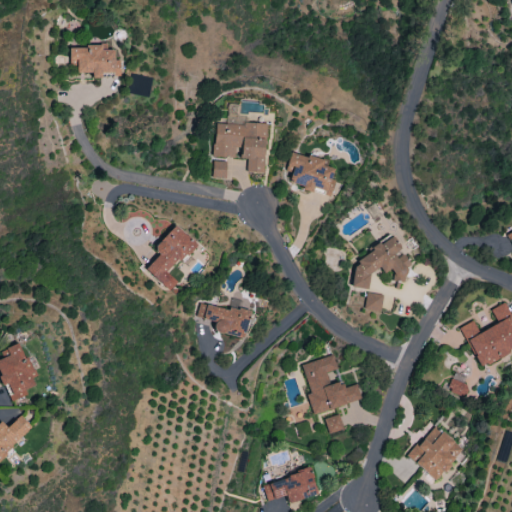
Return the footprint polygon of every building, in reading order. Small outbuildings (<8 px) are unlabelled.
[(119,76),(118,60),(113,60),(112,46),(68,47),(68,63),(76,62),(76,72),(91,72),(91,77),(119,76)] [(125,92),(147,97),(152,78),(130,73),(125,92)] [(262,173),(265,123),(246,122),(246,116),(226,115),(225,124),(214,123),(212,156),(246,158),(245,172),(262,173)] [(332,168),(321,165),(322,160),(290,151),(285,170),(291,172),(288,184),(312,190),(330,194),(333,180),(330,179),(332,168)] [(225,161),(212,161),(211,178),(224,178),(225,161)] [(152,248),(158,253),(144,270),(168,291),(176,282),(166,273),(193,243),(172,225),(152,248)] [(351,287),(366,289),(368,274),(378,267),(382,273),(389,269),(392,274),(391,280),(404,282),(407,261),(401,252),(398,252),(399,247),(391,236),(381,243),(377,242),(370,247),(370,251),(354,261),(351,287)] [(381,295),(365,292),(363,309),(379,311),(381,295)] [(195,316),(215,322),(212,330),(242,339),(249,311),(238,308),(240,301),(230,298),(227,309),(200,301),(195,316)] [(458,327),(478,367),(511,349),(511,321),(502,302),(489,309),(496,323),(477,332),(472,321),(458,327)] [(20,342),(4,348),(7,355),(0,358),(0,379),(2,385),(5,383),(12,400),(27,395),(25,388),(35,384),(20,342)] [(311,413),(360,400),(356,384),(341,388),(340,381),(328,384),(325,372),(336,369),(332,355),(300,363),(309,393),(306,394),(311,413)] [(445,389),(466,398),(471,386),(462,382),(465,376),(453,371),(445,389)] [(327,433),(342,429),(337,414),(323,418),(327,433)] [(0,455),(31,428),(20,415),(5,427),(0,421),(0,455)] [(406,456),(435,481),(455,457),(461,462),(468,455),(433,425),(406,456)] [(261,483),(265,500),(284,495),(286,503),(315,494),(308,470),(261,483)]
